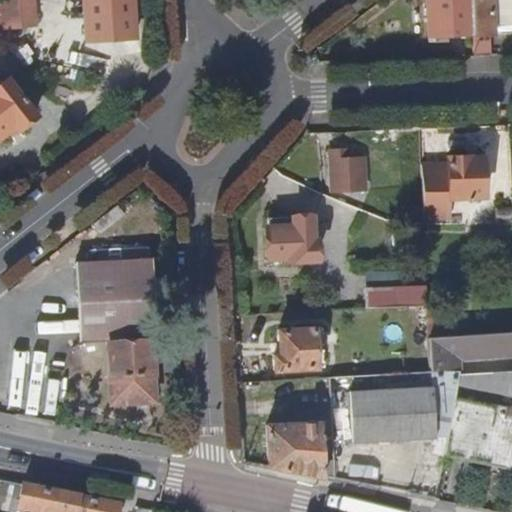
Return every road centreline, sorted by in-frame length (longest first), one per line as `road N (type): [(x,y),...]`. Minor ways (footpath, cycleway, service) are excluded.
road 1 (residential): [(199,182),(210,436),(229,488)]
road 2 (secondary): [(0,445),(229,488)]
road 3 (residential): [(281,98),(511,88)]
road 4 (residential): [(145,137),(0,249)]
road 5 (secondary): [(229,488),(357,511)]
